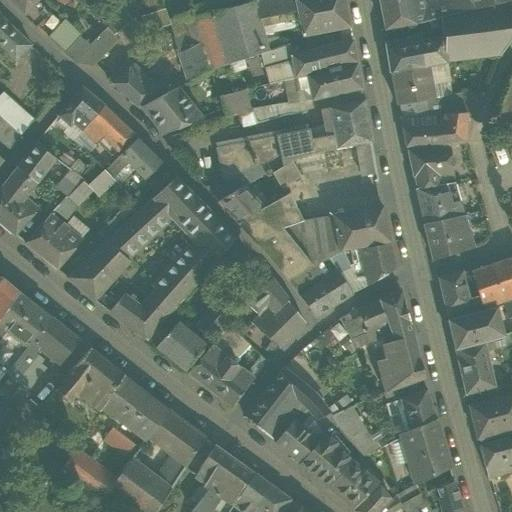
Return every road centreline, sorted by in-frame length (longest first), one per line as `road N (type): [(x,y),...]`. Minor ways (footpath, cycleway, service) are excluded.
road 1 (residential): [(80,76),(157,144),(314,324)]
road 2 (residential): [(0,245),(225,430)]
road 3 (residential): [(412,277),(356,0)]
road 4 (residential): [(476,511),(412,277)]
road 5 (residential): [(225,430),(283,351),(314,324)]
road 6 (residential): [(225,430),(328,511)]
road 7 (residential): [(0,174),(80,76)]
